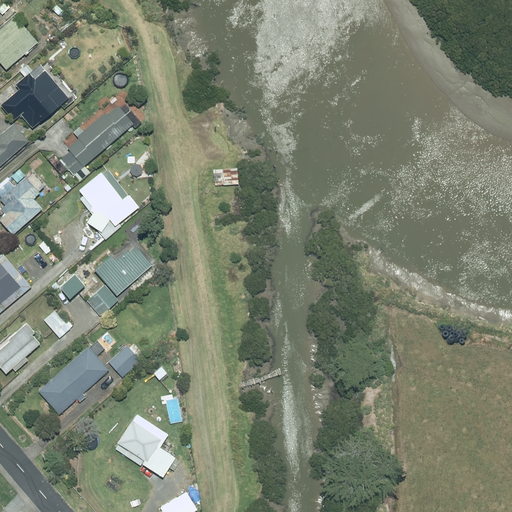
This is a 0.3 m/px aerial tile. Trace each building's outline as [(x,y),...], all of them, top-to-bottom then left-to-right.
[(12,15),(0,24),(0,64),(2,67),(34,41),(12,15)] [(31,77),(25,70),(11,82),(16,87),(0,99),(0,106),(10,118),(17,112),(28,125),(56,102),(55,101),(57,100),(62,106),(65,103),(61,97),(70,90),(60,78),(54,82),(42,68),(31,77)] [(68,150),(59,157),(71,173),(130,122),(115,104),(104,113),(102,110),(74,135),(76,136),(64,146),(68,150)] [(2,132),(0,133),(0,160),(15,147),(18,150),(25,144),(14,131),(6,137),(2,132)] [(54,155),(48,160),(63,178),(69,173),(54,155)] [(85,215),(82,220),(97,229),(103,237),(118,225),(114,219),(116,217),(117,219),(135,204),(126,193),(125,193),(104,167),(98,172),(97,170),(74,188),(87,204),(87,208),(88,210),(85,215)] [(235,167),(212,169),(213,184),(236,183),(235,167)] [(22,175),(0,195),(0,201),(2,203),(0,204),(0,210),(2,212),(0,213),(0,222),(9,233),(38,207),(29,197),(36,191),(35,190),(41,184),(29,171),(23,176),(22,175)] [(37,244),(45,252),(50,248),(42,240),(37,244)] [(107,254),(90,268),(113,294),(148,262),(132,244),(126,250),(124,247),(111,259),(107,254)] [(0,307),(27,284),(0,252),(0,307)] [(71,272),(56,285),(65,296),(81,284),(71,272)] [(85,299),(98,314),(115,298),(102,283),(85,299)] [(58,310),(44,321),(59,340),(73,329),(58,310)] [(0,369),(2,372),(9,365),(12,368),(24,358),(21,354),(35,342),(28,333),(30,331),(22,321),(0,339),(0,369)] [(85,345),(35,389),(56,412),(74,397),(76,400),(82,395),(79,392),(106,368),(94,354),(102,347),(95,339),(87,347),(85,345)] [(125,344),(106,361),(120,376),(144,354),(133,343),(128,348),(125,344)] [(169,375),(163,368),(154,377),(161,384),(169,375)] [(122,442),(149,459),(140,475),(155,484),(162,472),(168,476),(180,457),(165,447),(173,433),(142,413),(138,420),(137,419),(122,442)]
